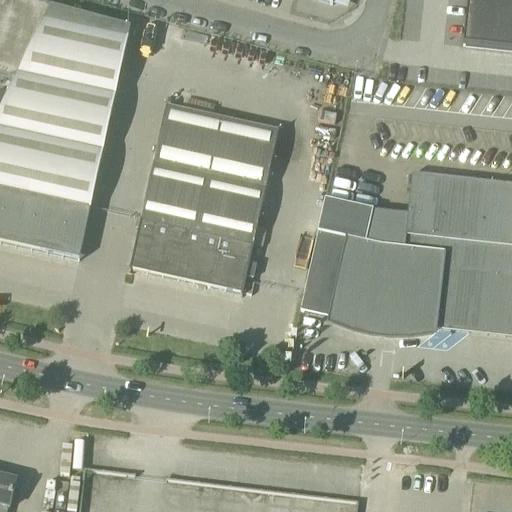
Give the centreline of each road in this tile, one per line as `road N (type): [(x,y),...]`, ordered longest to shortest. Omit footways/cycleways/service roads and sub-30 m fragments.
road 1 (tertiary): [(511,441),(164,400),(0,367)]
road 2 (residential): [(377,0),(358,39),(331,46),(164,0)]
